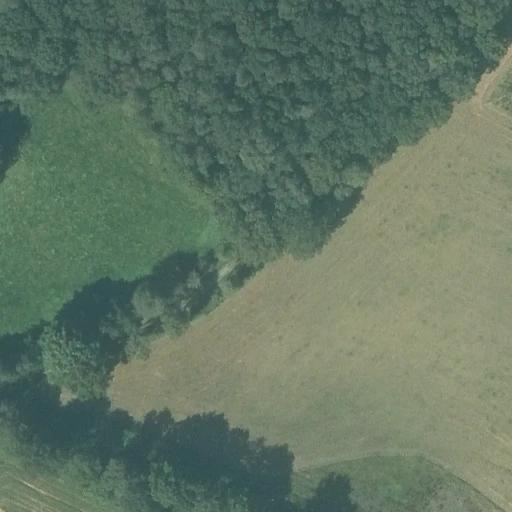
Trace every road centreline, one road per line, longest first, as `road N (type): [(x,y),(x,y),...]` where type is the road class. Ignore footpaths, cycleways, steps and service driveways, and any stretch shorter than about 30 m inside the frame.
road 1 (track): [(489,0),(261,234),(186,298)]
road 2 (track): [(0,384),(186,298)]
